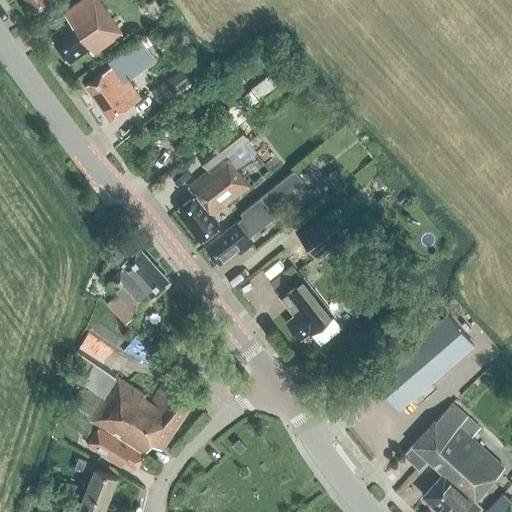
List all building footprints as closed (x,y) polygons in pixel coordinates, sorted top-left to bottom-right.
[(24,0),(33,12),(50,0),(24,0)] [(90,54),(118,35),(93,0),(80,0),(61,14),(66,22),(49,36),(66,62),(86,49),(90,54)] [(139,98),(116,66),(133,54),(128,46),(111,58),(115,64),(84,85),(108,120),(139,98)] [(184,67),(150,91),(160,104),(193,80),(184,67)] [(170,106),(182,125),(229,93),(216,75),(170,106)] [(226,131),(244,116),(241,112),(257,100),(249,90),(215,117),(226,131)] [(247,145),(250,143),(236,124),(195,156),(207,172),(185,188),(192,197),(173,211),(197,243),(216,228),(209,218),(268,173),(247,145)] [(251,244),(246,238),(273,217),(266,208),(300,181),(292,170),(239,213),(243,218),(235,224),(234,223),(203,248),(217,265),(235,250),(237,253),(251,244)] [(328,216),(299,239),(317,262),(347,238),(328,216)] [(137,251),(122,265),(110,250),(97,276),(105,285),(115,296),(107,304),(124,323),(152,301),(150,299),(166,284),(137,251)] [(310,333),(331,317),(301,279),(281,295),(297,316),(288,323),(299,338),(308,330),(310,333)] [(371,379),(397,410),(473,344),(447,314),(371,379)] [(76,351),(115,377),(126,359),(88,333),(76,351)] [(137,335),(128,349),(149,362),(158,348),(137,335)] [(87,420),(97,427),(142,457),(150,445),(159,451),(189,407),(160,389),(148,406),(140,401),(143,397),(85,358),(72,379),(82,386),(69,404),(89,418),(87,420)] [(426,460),(463,418),(448,405),(410,445),(402,454),(408,460),(418,469),(426,459),(426,460)] [(72,411),(65,422),(78,431),(85,420),(72,411)] [(476,430),(463,418),(426,460),(441,473),(421,495),(439,511),(474,511),(478,508),(472,502),(502,468),(469,438),(476,430)] [(134,469),(142,457),(97,427),(86,444),(120,467),(124,462),(134,469)] [(231,444),(238,452),(245,446),(237,438),(231,444)] [(92,474),(86,488),(85,492),(105,500),(115,475),(94,467),(96,464),(79,457),(75,467),(92,474)] [(100,511),(105,500),(85,492),(86,488),(69,481),(65,492),(82,499),(77,511),(100,511)] [(511,511),(511,501),(502,493),(483,511),(511,511)]
